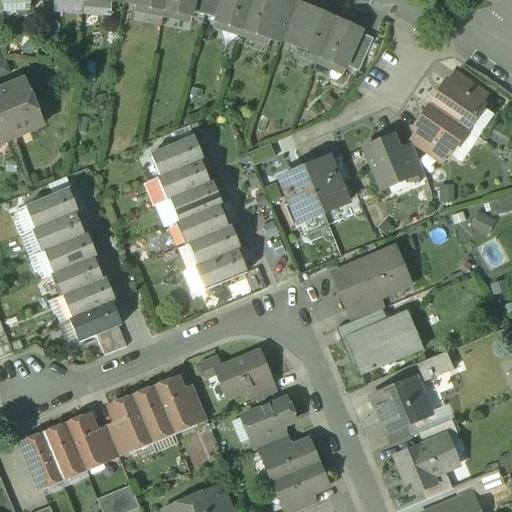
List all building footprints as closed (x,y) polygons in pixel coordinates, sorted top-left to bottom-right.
[(165,0),(136,0),(136,4),(135,6),(164,12),(165,0)] [(165,0),(164,12),(191,17),(191,14),(193,0),(165,0)] [(207,0),(193,0),(191,14),(203,17),(207,0)] [(221,0),(207,0),(203,17),(215,20),(221,0)] [(251,0),(221,0),(215,20),(214,22),(242,31),(251,0)] [(281,1),(277,0),(251,0),(242,31),(269,39),(270,37),(280,3),(281,1)] [(294,6),(280,3),(270,37),(282,39),(294,6)] [(307,11),(294,6),(282,39),(293,44),(307,11)] [(334,21),(308,9),(293,44),(292,46),(318,58),(334,21)] [(334,21),(318,58),(345,70),(345,68),(360,35),(360,33),(334,21)] [(372,40),(360,35),(345,68),(357,73),(372,40)] [(485,96),(456,76),(449,85),(478,106),(485,96)] [(0,144),(41,128),(22,82),(0,90),(0,144)] [(445,83),(429,107),(466,132),(482,108),(478,106),(449,85),(445,83)] [(466,132),(429,107),(412,130),(416,133),(446,154),(449,156),(466,132)] [(446,154),(416,133),(409,143),(439,163),(446,154)] [(392,137),(363,149),(380,191),(409,178),(397,151),(392,137)] [(192,138),(150,156),(159,178),(199,162),(202,161),(197,149),(195,150),(191,140),(193,140),(192,138)] [(270,145),(246,155),(252,170),(276,160),(270,145)] [(410,146),(397,151),(409,178),(411,184),(424,178),(410,146)] [(339,157),(328,161),(338,185),(349,180),(339,157)] [(328,160),(303,170),(321,214),(346,204),(338,185),(328,161),(328,160)] [(159,178),(157,180),(166,202),(168,201),(209,184),(204,172),(202,173),(198,164),(200,163),(199,162),(159,178)] [(303,170),(278,180),(296,225),(321,214),(303,170)] [(209,184),(168,201),(178,223),(218,206),(221,205),(216,193),(214,194),(210,185),(212,184),(211,183),(209,184)] [(67,191),(25,208),(34,231),(74,215),(77,213),(72,202),(70,202),(66,193),(68,192),(67,191)] [(511,196),(488,203),(492,217),(511,211),(511,196)] [(178,223),(175,224),(184,246),(187,245),(227,228),(222,217),(220,217),(216,208),(218,208),(218,206),(178,223)] [(34,231),(32,232),(41,254),(43,253),(83,237),(78,225),(76,226),(72,217),(74,216),(74,215),(34,231)] [(227,228),(187,245),(196,267),(236,250),(239,249),(234,238),(232,239),(228,230),(230,229),(230,227),(227,228)] [(83,237),(43,253),(53,275),(92,259),(95,258),(90,246),(88,247),(84,238),(86,237),(86,236),(83,237)] [(394,249),(331,276),(340,297),(341,297),(347,310),(346,311),(346,312),(369,303),(379,299),(398,291),(391,275),(402,270),(394,249)] [(196,267),(193,268),(203,291),(246,273),(240,261),(239,262),(235,253),(237,252),(236,250),(196,267)] [(53,275),(50,277),(59,299),(62,298),(101,281),(96,269),(95,270),(91,261),(93,260),(92,259),(53,275)] [(101,281),(62,298),(71,320),(111,304),(113,302),(109,290),(107,291),(103,282),(105,281),(104,280),(101,281)] [(369,303),(346,312),(351,324),(381,312),(384,310),(379,299),(369,303)] [(71,320),(68,321),(78,344),(95,337),(117,328),(120,326),(115,314),(113,315),(109,306),(111,305),(111,304),(71,320)] [(351,324),(340,328),(344,340),(385,322),(381,312),(351,324)] [(385,322),(344,340),(360,376),(415,353),(400,316),(385,322)] [(117,328),(95,337),(103,357),(125,348),(117,328)] [(8,344),(0,347),(0,359),(12,355),(8,344)] [(444,354),(416,366),(423,383),(452,371),(444,354)] [(246,365),(244,359),(220,369),(214,372),(216,375),(226,400),(247,391),(247,390),(271,380),(270,379),(268,380),(260,360),(246,365)] [(217,360),(199,368),(204,380),(216,375),(214,372),(220,369),(217,360)] [(271,380),(247,390),(247,391),(252,402),(275,392),(271,380)] [(414,380),(369,398),(377,418),(378,418),(385,435),(386,435),(404,428),(430,417),(414,380)] [(176,381),(153,390),(171,432),(193,423),(181,393),(176,381)] [(192,389),(181,393),(193,423),(204,418),(192,389)] [(153,390),(131,399),(149,442),(171,432),(153,390)] [(149,442),(131,399),(109,408),(116,425),(126,449),(127,451),(149,442)] [(284,401),(241,420),(250,441),(280,428),(293,423),(284,401)] [(87,418),(65,427),(82,470),(105,460),(103,458),(93,434),(94,434),(87,418)] [(450,421),(416,435),(422,448),(444,439),(444,441),(456,436),(450,421)] [(126,449),(116,425),(105,429),(115,453),(126,449)] [(65,427),(43,436),(60,479),(82,470),(65,427)] [(280,428),(256,438),(261,449),(285,439),(280,428)] [(404,428),(386,435),(385,435),(385,436),(389,446),(408,439),(404,428)] [(94,434),(93,434),(103,458),(115,453),(105,429),(94,434)] [(43,436),(21,445),(39,488),(60,479),(43,436)] [(285,439),(261,449),(265,459),(289,449),(285,439)] [(422,448),(394,460),(409,495),(420,490),(433,485),(430,477),(443,472),(455,467),(444,441),(444,439),(422,448)] [(265,459),(262,461),(271,484),(315,466),(305,443),(289,449),(265,459)] [(315,466),(271,484),(281,506),(312,493),(324,487),(315,466)] [(497,471),(470,482),(477,498),(504,487),(497,471)] [(443,472),(430,477),(433,485),(420,490),(425,501),(451,490),(443,472)] [(0,511),(12,511),(0,482),(0,511)] [(470,482),(452,490),(457,501),(470,495),(472,500),(477,498),(470,482)] [(132,511),(138,510),(129,488),(118,492),(126,511),(132,511)] [(126,511),(118,492),(107,497),(113,511),(126,511)] [(191,504),(177,509),(173,507),(165,511),(163,511),(217,511),(211,497),(209,492),(193,499),(191,504)] [(230,511),(222,492),(211,497),(217,511),(230,511)] [(312,493),(288,503),(291,511),(295,511),(316,503),(312,493)] [(457,501),(429,511),(476,511),(472,500),(470,495),(457,501)] [(113,511),(107,497),(96,501),(100,511),(113,511)]
